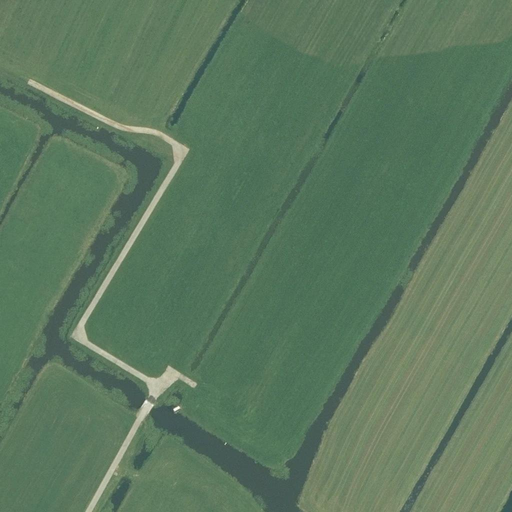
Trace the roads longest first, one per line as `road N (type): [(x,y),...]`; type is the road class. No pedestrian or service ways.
road 1 (track): [(158,389),(83,343),(79,329),(178,162),(177,146),(28,83)]
road 2 (track): [(86,511),(170,373),(193,386)]
